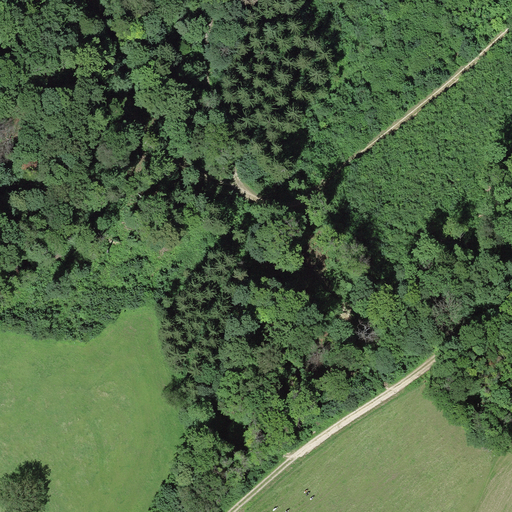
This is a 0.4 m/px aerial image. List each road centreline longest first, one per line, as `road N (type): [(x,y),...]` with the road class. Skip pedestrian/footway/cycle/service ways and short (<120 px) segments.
road 1 (track): [(511,24),(296,208),(244,191),(225,147),(200,69),(214,0)]
road 2 (track): [(234,511),(324,432),(511,306)]
road 3 (track): [(244,191),(177,164),(141,126),(118,78),(98,0)]
